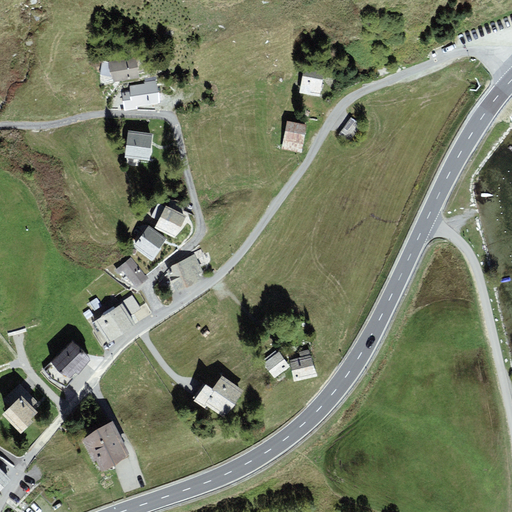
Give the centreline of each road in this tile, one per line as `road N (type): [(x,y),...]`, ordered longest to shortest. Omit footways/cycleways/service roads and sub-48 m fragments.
road 1 (residential): [(511,74),(488,54),(466,50),(347,100),(244,249),(162,315)]
road 2 (primary): [(425,221),(372,334),(318,410),(237,469),(123,511)]
road 3 (residential): [(162,315),(148,286),(200,235),(172,121),(107,113),(0,126)]
road 4 (residential): [(162,315),(107,361),(27,462),(0,511)]
road 5 (unclassified): [(425,221),(459,240),(474,261),(511,413)]
road 6 (primary): [(511,79),(464,145),(425,221)]
